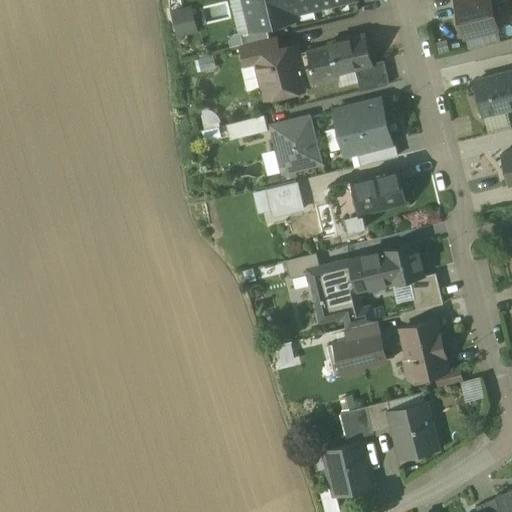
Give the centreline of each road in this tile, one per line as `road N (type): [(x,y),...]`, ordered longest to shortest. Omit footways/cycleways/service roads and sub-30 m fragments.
road 1 (residential): [(511,420),(404,0)]
road 2 (residential): [(399,511),(511,436)]
